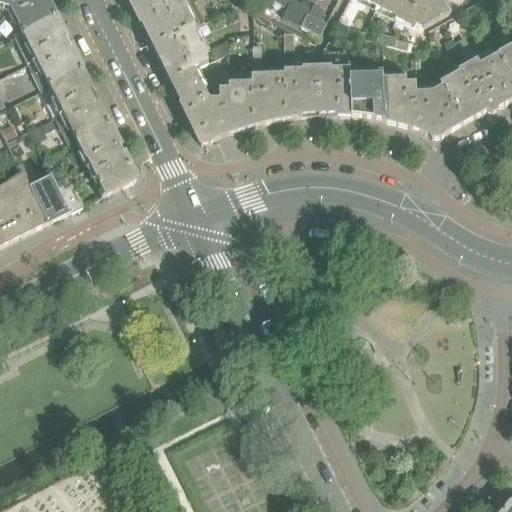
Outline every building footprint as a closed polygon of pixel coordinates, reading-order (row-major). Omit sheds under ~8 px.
[(56,21),(45,0),(0,0),(0,9),(11,13),(24,38),(56,21)] [(188,10),(182,0),(126,0),(141,28),(142,27),(153,49),(195,28),(186,11),(188,10)] [(309,11),(287,0),(285,0),(282,8),(271,2),(270,2),(259,19),(270,25),(277,14),(284,17),(282,22),(300,31),(307,16),(309,11)] [(382,0),(350,0),(360,4),(361,2),(378,11),(382,0)] [(444,5),(442,2),(441,0),(382,0),(378,11),(397,20),(395,22),(414,32),(416,28),(423,32),(425,31),(427,35),(443,27),(453,20),(450,15),(451,13),(447,5),(444,5)] [(511,12),(511,0),(502,0),(510,14),(511,12)] [(313,8),(309,17),(320,23),(324,13),(313,8)] [(326,27),(319,24),(307,16),(300,31),(319,40),(326,27)] [(84,76),(69,47),(56,21),(24,38),(29,48),(20,52),(29,69),(37,64),(51,91),(84,76)] [(207,57),(205,52),(199,41),(201,40),(195,28),(153,49),(169,81),(207,62),(205,59),(207,57)] [(362,43),(364,37),(348,32),(346,39),(362,43)] [(292,56),(293,39),(284,38),(284,56),(292,56)] [(409,56),(411,48),(397,44),(395,52),(409,56)] [(261,64),(260,48),(251,48),(252,65),(261,64)] [(511,50),(498,58),(499,59),(511,83),(511,50)] [(384,126),(384,84),(383,76),(351,77),(350,73),(347,73),(347,55),(331,55),(324,52),(322,58),(321,62),(322,72),(312,73),(303,73),(303,75),(285,75),(285,80),(284,124),(304,121),(311,121),(326,120),(331,120),(348,121),(369,123),(384,126)] [(511,104),(511,83),(499,59),(480,69),(477,64),(459,75),(460,77),(440,88),(442,91),(462,128),(476,120),(481,120),(482,120),(483,119),(486,115),(487,114),(487,115),(490,117),(498,112),(504,111),(505,111),(505,110),(508,106),(511,104)] [(252,131),(252,88),(229,89),(230,94),(220,94),(220,104),(210,104),(195,74),(209,67),(207,62),(169,81),(183,109),(181,110),(197,140),(196,140),(201,149),(210,148),(213,145),(232,137),(252,131)] [(110,129),(98,104),(84,76),(51,91),(78,144),(110,129)] [(284,124),(285,80),(252,81),(252,88),(252,131),(262,128),(284,124)] [(462,128),(442,91),(433,96),(417,98),(416,87),(407,88),(406,83),(384,84),(384,126),(401,130),(420,136),(429,139),(431,143),(441,142),(444,138),(462,128)] [(57,131),(53,123),(42,129),(46,137),(57,131)] [(12,128),(1,134),(7,145),(17,139),(12,128)] [(47,142),(41,129),(29,135),(35,148),(47,142)] [(136,180),(110,129),(78,144),(94,175),(106,200),(134,186),(136,180)] [(85,210),(74,187),(80,184),(79,183),(87,179),(83,171),(54,185),(70,218),(85,210)] [(70,218),(54,185),(50,179),(29,189),(49,228),(70,218)] [(0,252),(49,228),(29,189),(27,190),(24,183),(0,194),(0,252)]
